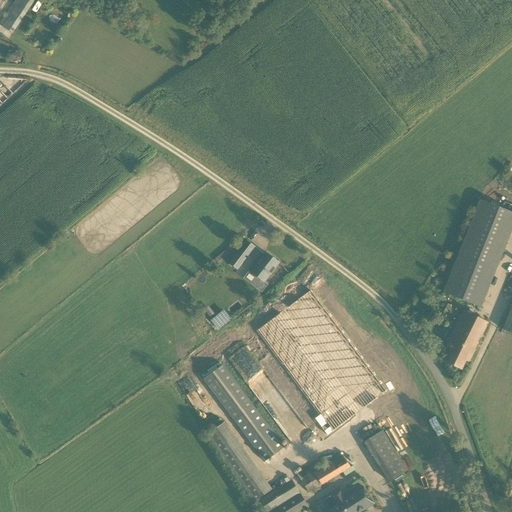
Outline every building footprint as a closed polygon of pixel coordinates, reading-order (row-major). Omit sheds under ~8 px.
[(0,25),(12,33),(34,0),(16,0),(0,24),(0,25)] [(480,308),(511,228),(511,212),(481,200),(443,293),(480,308)] [(235,257),(229,265),(237,271),(243,263),(255,247),(247,241),(235,257)] [(256,262),(249,271),(256,277),(251,284),(262,292),(267,285),(264,283),(271,274),(273,271),(279,263),(266,253),(260,261),(258,264),(256,262)] [(314,287),(262,326),(324,410),(318,415),(331,432),(389,389),(314,287)] [(441,310),(450,314),(453,308),(447,305),(446,306),(444,305),(441,310)] [(511,333),(511,305),(502,330),(511,333)] [(210,320),(219,329),(230,318),(222,309),(210,320)] [(466,361),(467,362),(487,323),(465,311),(450,337),(449,340),(448,338),(447,340),(442,349),(450,353),(445,362),(461,370),(466,361)] [(284,448),(223,364),(203,379),(264,463),(284,448)] [(205,433),(251,503),(271,490),(224,421),(205,433)] [(389,482),(407,471),(382,431),(374,436),(363,443),(384,476),(385,475),(389,482)] [(342,455),(306,477),(302,471),(296,474),(308,493),(312,491),(314,493),(320,490),(318,487),(356,463),(349,452),(342,456),(342,455)] [(291,480),(255,503),(260,511),(299,511),(308,507),(291,480)] [(336,505),(325,511),(359,511),(365,509),(365,510),(374,504),(363,486),(345,498),(341,491),(341,490),(331,496),(331,497),(336,505)] [(318,502),(322,510),(327,508),(323,500),(318,502)]
